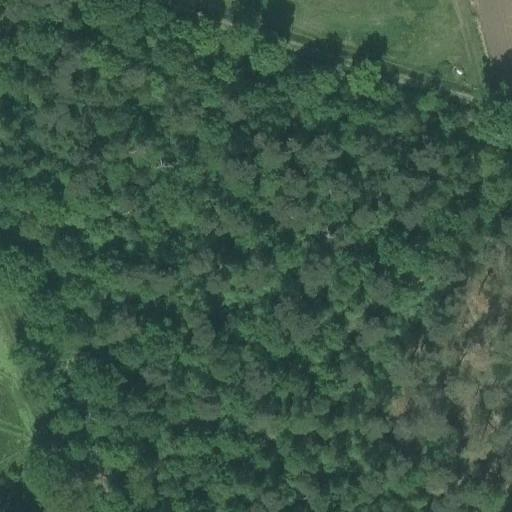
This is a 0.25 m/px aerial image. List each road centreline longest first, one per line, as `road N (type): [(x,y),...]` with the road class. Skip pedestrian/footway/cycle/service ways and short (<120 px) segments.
road 1 (track): [(511,111),(149,0)]
road 2 (track): [(0,299),(87,511)]
